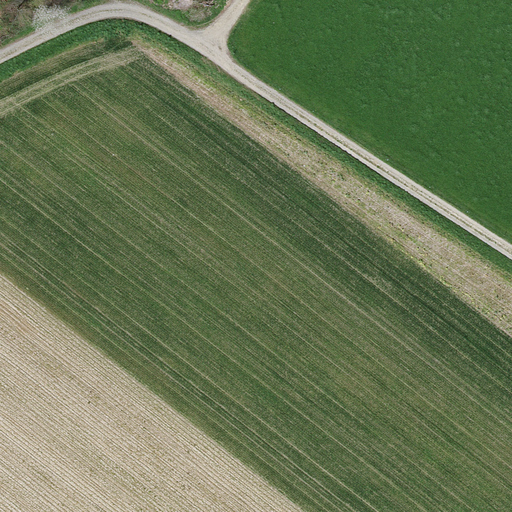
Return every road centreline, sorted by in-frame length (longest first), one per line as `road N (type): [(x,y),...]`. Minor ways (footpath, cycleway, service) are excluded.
road 1 (track): [(207,53),(511,255)]
road 2 (track): [(0,71),(135,8)]
